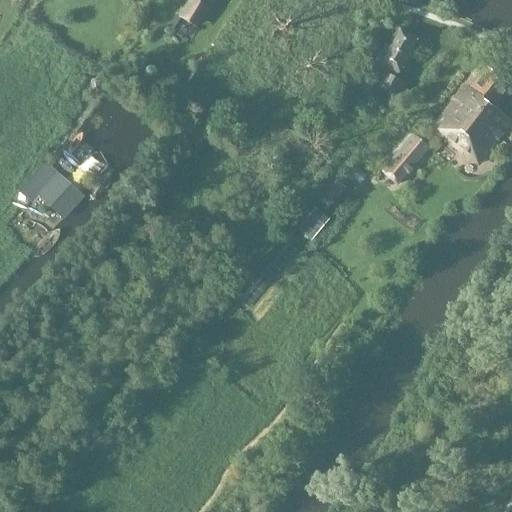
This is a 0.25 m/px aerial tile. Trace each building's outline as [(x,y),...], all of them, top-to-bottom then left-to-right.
[(196,32),(209,11),(191,1),(176,20),(196,32)] [(374,66),(388,74),(387,76),(385,74),(378,88),(395,97),(402,84),(396,80),(416,42),(398,33),(389,49),(384,46),(374,66)] [(463,89),(431,131),(475,165),(508,123),(493,112),(510,90),(484,70),(467,92),(463,89)] [(356,74),(346,86),(366,101),(376,89),(356,74)] [(380,173),(397,188),(429,150),(412,135),(380,173)] [(56,165),(64,171),(79,153),(71,146),(56,165)] [(44,163),(18,192),(32,205),(37,199),(63,222),(84,199),(44,163)] [(329,209),(345,189),(335,182),(319,201),(329,209)]
